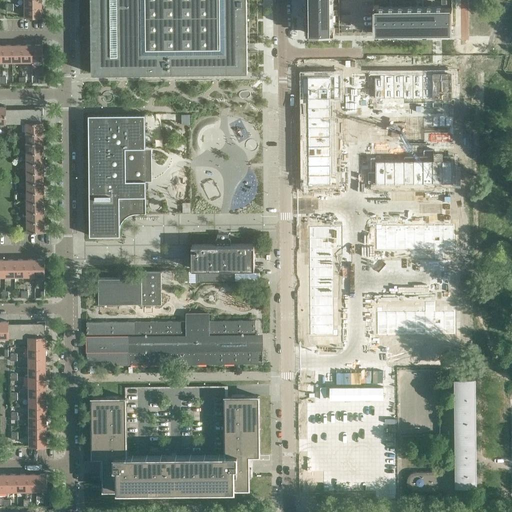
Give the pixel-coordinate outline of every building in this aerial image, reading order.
[(91,0),(92,73),(248,72),(246,0),(91,0)] [(306,0),(307,22),(307,33),(331,33),(331,32),(335,32),(335,27),(331,27),(331,15),(330,10),(330,0),(306,0)] [(374,8),(374,32),(452,31),(452,7),(446,7),(441,8),(433,8),(432,0),(421,0),(422,8),(415,8),(410,8),(396,8),(391,8),(379,8),(379,4),(376,4),(374,4),(374,8)] [(42,16),(42,6),(25,6),(25,12),(24,12),(24,15),(25,15),(25,17),(42,16)] [(42,61),(42,44),(32,45),(32,61),(38,61),(38,62),(41,62),(41,61),(42,61)] [(13,61),(12,45),(3,45),(3,61),(8,61),(8,62),(12,62),(12,61),(13,61)] [(22,61),(22,45),(12,45),(13,61),(18,61),(18,62),(22,62),(22,61)] [(32,61),(32,45),(22,45),(22,61),(28,61),(28,62),(31,62),(31,61),(32,61)] [(340,73),(308,73),(309,183),(333,183),(333,164),(332,160),(332,145),(332,140),(332,126),(332,121),(332,107),(332,102),(332,96),(341,96),(340,73)] [(453,73),(368,73),(368,84),(375,84),(375,97),(383,97),(388,97),(402,97),(407,97),(422,97),(427,97),(433,97),(433,107),(443,107),(443,106),(443,101),(443,97),(454,97),(453,73)] [(41,122),(41,115),(43,115),(43,107),(35,107),(35,109),(25,109),(25,123),(26,123),(26,129),(25,129),(26,132),(26,133),(43,132),(43,122),(41,122)] [(135,214),(146,214),(145,114),(89,115),(89,183),(90,236),(120,235),(120,229),(121,227),(121,225),(122,223),(123,221),(125,219),(126,217),(128,216),(129,216),(131,215),(133,214),(135,214)] [(43,142),(43,132),(26,133),(27,138),(26,138),(26,142),(27,142),(43,142)] [(43,152),(43,142),(27,142),(27,148),(26,148),(26,152),(27,152),(43,152)] [(376,171),(369,171),(369,183),(455,183),(454,159),(433,159),(433,149),(423,149),(423,159),(417,159),(412,159),(397,159),(392,159),(376,159),(376,171)] [(44,162),(43,152),(27,152),(27,158),(26,158),(26,161),(27,161),(27,162),(44,162)] [(44,172),(44,162),(27,162),(27,168),(26,168),(26,171),(27,171),(27,172),(44,172)] [(44,181),(44,172),(27,172),(27,178),(26,178),(26,181),(27,181),(27,182),(44,181)] [(44,191),(44,181),(27,182),(27,187),(26,187),(26,191),(27,191),(44,191)] [(44,201),(44,191),(27,191),(27,197),(26,197),(26,201),(27,201),(44,201)] [(44,211),(44,201),(27,201),(27,207),(26,207),(26,210),(27,210),(27,211),(44,211)] [(44,221),(44,211),(27,211),(27,217),(27,220),(28,220),(28,221),(44,221)] [(44,231),(44,221),(28,221),(28,227),(27,227),(27,230),(28,230),(28,231),(44,231)] [(342,224),(309,224),(310,334),(334,334),(334,278),(334,273),(333,258),(333,254),(333,247),(342,247),(342,224)] [(455,224),(376,224),(376,249),(383,249),(388,249),(403,249),(408,249),(422,249),(427,249),(435,249),(435,259),(445,259),(445,249),(455,249),(455,224)] [(255,268),(254,244),(231,244),(231,240),(230,238),(229,238),(216,238),(215,240),(216,244),(192,244),(192,268),(255,268)] [(15,276),(15,259),(5,259),(5,276),(11,276),(11,277),(14,277),(14,276),(15,276)] [(25,276),(24,259),(15,259),(15,276),(21,276),(21,277),(24,277),(24,276),(25,276)] [(34,276),(34,259),(24,259),(25,276),(30,276),(30,277),(34,277),(34,276)] [(45,276),(45,259),(34,259),(34,276),(40,276),(44,276),(45,276)] [(162,304),(161,271),(141,271),(141,277),(99,278),(99,303),(142,303),(142,304),(162,304)] [(394,310),(377,310),(377,334),(456,334),(456,310),(436,310),(435,301),(425,301),(426,310),(419,310),(414,310),(399,310),(394,310)] [(251,363),(251,334),(255,334),(255,320),(209,320),(209,313),(187,313),(187,321),(87,322),(87,336),(88,336),(88,351),(87,351),(87,365),(121,365),(121,364),(122,364),(128,364),(129,364),(129,365),(251,363)] [(9,338),(8,324),(8,321),(0,321),(0,338),(2,339),(2,338),(9,338)] [(43,337),(43,329),(45,329),(45,321),(37,321),(38,324),(27,324),(27,337),(29,337),(29,343),(28,343),(28,346),(29,346),(29,347),(46,347),(45,337),(43,337)] [(46,357),(46,347),(29,347),(29,353),(28,353),(28,356),(29,356),(29,357),(46,357)] [(46,367),(46,357),(29,357),(29,363),(28,363),(28,366),(29,366),(29,367),(46,367)] [(46,376),(46,367),(29,367),(29,372),(28,372),(28,376),(29,376),(29,377),(46,376)] [(46,386),(46,376),(29,377),(29,382),(28,382),(28,386),(29,386),(46,386)] [(479,467),(479,461),(476,461),(475,378),(455,378),(456,471),(452,471),(452,470),(445,470),(445,471),(416,471),(415,471),(413,472),(412,472),(411,473),(410,474),(409,475),(408,477),(407,478),(407,479),(407,480),(407,482),(407,483),(408,484),(408,485),(408,486),(409,487),(410,488),(411,489),(413,490),(414,490),(416,491),(417,491),(445,490),(445,491),(452,491),(452,490),(456,490),(456,491),(456,492),(456,493),(457,494),(458,495),(459,496),(460,497),(462,497),(463,497),(464,496),(465,496),(465,495),(466,495),(467,494),(467,493),(467,492),(467,491),(467,485),(476,485),(476,468),(477,468),(480,468),(480,467),(479,467)] [(46,396),(46,386),(29,386),(29,392),(28,392),(28,395),(29,395),(29,396),(46,396)] [(249,455),(259,454),(255,440),(255,439),(258,424),(255,424),(258,410),(255,410),(258,396),(245,396),(245,393),(232,393),(232,396),(230,396),(231,401),(229,401),(229,404),(228,404),(228,411),(230,411),(230,419),(228,419),(228,426),(230,426),(230,433),(228,433),(228,446),(230,446),(230,453),(229,453),(226,453),(226,457),(220,457),(220,458),(197,459),(197,457),(184,457),(184,459),(177,459),(177,457),(170,457),(170,459),(167,459),(167,454),(161,454),(161,457),(155,458),(155,459),(139,459),(139,458),(127,458),(127,454),(124,454),(122,454),(122,447),(124,447),(124,434),(122,434),(122,427),(123,427),(123,420),(122,420),(122,412),(123,412),(123,405),(122,405),(122,402),(121,402),(121,397),(119,397),(119,394),(106,395),(106,397),(93,397),(97,412),(93,412),(97,426),(94,426),(97,440),(97,442),(94,456),(104,456),(104,468),(101,468),(101,477),(104,477),(104,488),(118,488),(133,484),(134,484),(147,487),(148,487),(161,484),(163,484),(176,487),(177,487),(191,484),(192,484),(205,487),(206,487),(219,483),(221,483),(234,486),(234,487),(235,487),(249,487),(249,475),(252,476),(252,466),(249,466),(249,455)] [(46,406),(46,396),(29,396),(29,402),(28,402),(29,405),(29,406),(46,406)] [(46,416),(46,406),(29,406),(30,412),(29,412),(29,415),(30,415),(30,416),(46,416)] [(46,425),(46,416),(30,416),(30,421),(29,421),(29,425),(30,425),(30,426),(46,425)] [(46,435),(46,425),(30,426),(30,431),(29,431),(29,435),(30,435),(46,435)] [(47,445),(46,435),(30,435),(30,441),(29,441),(29,444),(30,444),(30,446),(47,445)] [(47,490),(47,473),(37,474),(37,490),(42,490),(42,491),(46,491),(46,490),(47,490)] [(17,490),(17,474),(7,474),(7,490),(13,490),(13,491),(16,491),(16,490),(17,490)] [(27,490),(27,474),(17,474),(17,490),(23,490),(23,491),(26,491),(26,490),(27,490)] [(37,490),(37,474),(27,474),(27,490),(33,490),(33,491),(36,491),(36,490),(37,490)]
